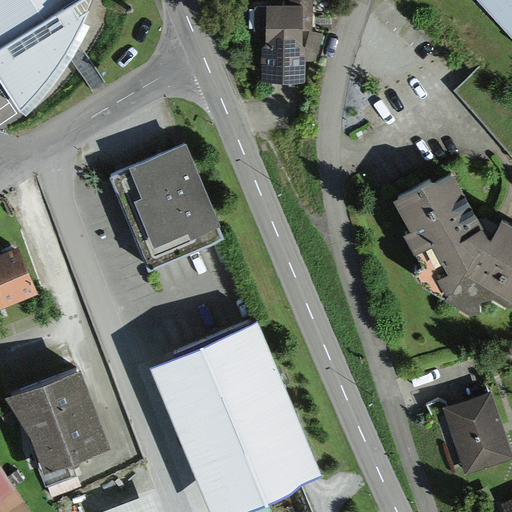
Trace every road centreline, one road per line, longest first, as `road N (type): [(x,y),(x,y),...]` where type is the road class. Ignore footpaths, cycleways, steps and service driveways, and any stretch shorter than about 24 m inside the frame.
road 1 (residential): [(427,511),(332,185),(336,73),(362,0)]
road 2 (tertiary): [(398,511),(204,59)]
road 3 (unknown): [(56,138),(84,264),(173,511)]
road 4 (residential): [(204,59),(1,172)]
